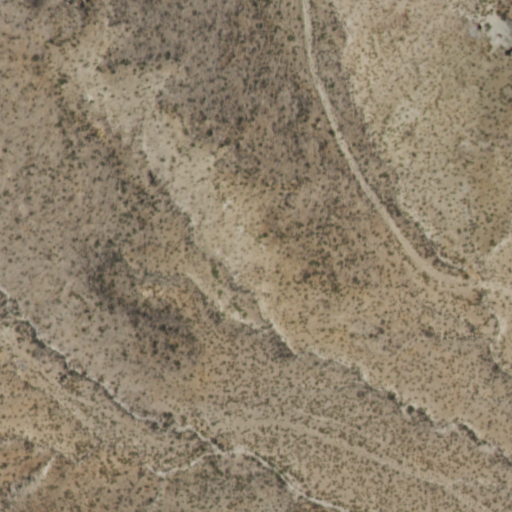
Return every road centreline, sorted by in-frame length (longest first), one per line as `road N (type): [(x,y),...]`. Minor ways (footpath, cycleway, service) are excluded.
road 1 (track): [(483,511),(430,479),(290,424),(229,423),(175,444),(151,439),(71,395),(14,348)]
road 2 (track): [(511,291),(437,275),(406,245),(346,155),(313,71),(302,0)]
